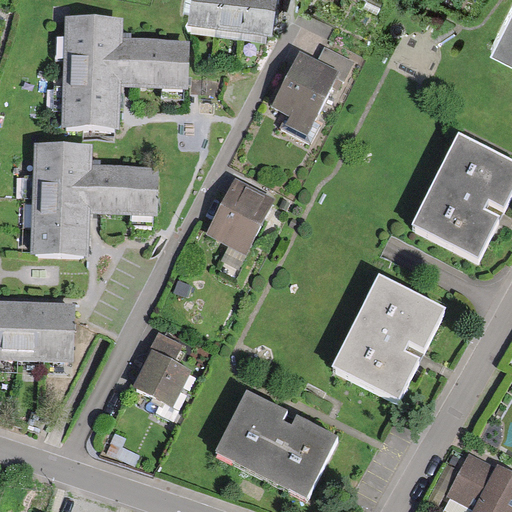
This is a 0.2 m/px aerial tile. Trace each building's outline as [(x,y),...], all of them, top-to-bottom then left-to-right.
[(269,39),(274,0),(190,0),(186,26),(269,39)] [(511,8),(493,47),(511,56),(511,8)] [(121,88),(189,90),(191,44),(124,41),(125,22),(69,20),(65,132),(119,134),(121,88)] [(326,46),(319,60),(340,71),(331,87),(340,92),(356,62),(326,46)] [(286,124),(307,134),(331,87),(340,71),(319,60),(312,56),(301,50),(273,106),(291,115),(286,124)] [(511,171),(458,147),(416,236),(478,265),(497,224),(487,220),(490,215),(492,211),(502,215),(511,193),(511,171)] [(89,216),(158,218),(159,172),(93,169),(93,150),(37,148),(33,260),(87,262),(89,221),(89,216)] [(204,237),(244,257),(271,203),(250,192),(231,182),(204,237)] [(377,284),(334,372),(398,403),(418,363),(407,358),(410,353),(412,349),(422,354),(441,316),(377,284)] [(0,360),(73,363),(75,304),(60,303),(34,302),(6,302),(0,301),(0,360)] [(135,390),(177,408),(193,371),(152,353),(135,390)] [(219,459),(309,500),(337,437),(296,419),(292,429),(287,427),(282,424),(287,414),(247,396),(219,459)] [(511,511),(511,473),(508,471),(472,453),(448,498),(472,510),(471,511),(511,511)]
